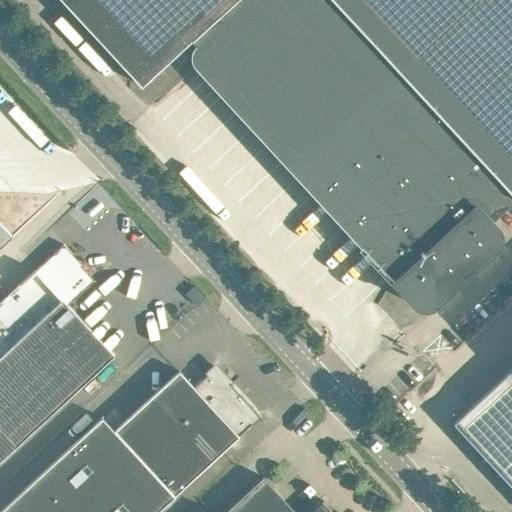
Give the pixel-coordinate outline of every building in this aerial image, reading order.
[(511,0),(62,0),(142,85),(191,40),(194,44),(193,45),(192,47),(191,48),(191,50),(190,52),(190,54),(190,55),(190,56),(191,59),(191,61),(192,62),(194,64),(390,277),(389,278),(408,300),(413,305),(414,306),(416,307),(417,308),(420,309),(422,309),(424,309),(425,309),(427,309),(430,309),(431,308),(433,307),(435,305),(498,246),(500,244),(501,242),(502,240),(503,238),(503,237),(503,235),(503,233),(503,232),(503,230),(502,228),(501,226),(500,225),(499,223),(493,217),(511,199),(511,0)] [(164,145),(275,275),(289,274),(296,268),(302,276),(301,261),(308,255),(314,261),(352,259),(199,80),(185,92),(190,98),(191,106),(180,107),(173,112),(180,120),(188,120),(189,134),(185,129),(170,130),(171,145),(164,145)] [(0,247),(13,236),(0,221),(0,247)] [(0,459),(16,445),(100,368),(114,354),(68,304),(94,280),(81,266),(83,264),(64,244),(36,270),(35,269),(0,302),(0,459)] [(0,511),(155,511),(246,429),(261,415),(216,366),(194,386),(179,370),(114,430),(101,417),(0,509),(0,511)] [(310,511),(296,511),(263,476),(224,511),(334,511),(323,499),(322,500),(322,501),(310,511)]
